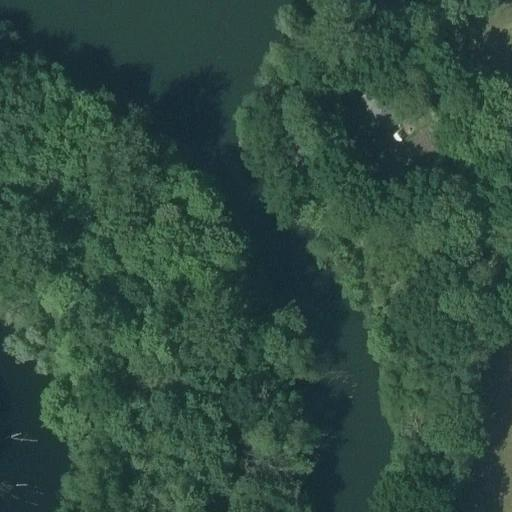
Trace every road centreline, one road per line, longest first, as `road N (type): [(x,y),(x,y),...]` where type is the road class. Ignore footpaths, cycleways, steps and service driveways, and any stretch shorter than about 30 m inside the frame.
road 1 (unclassified): [(431,511),(440,425),(433,356),(294,143),(293,121),(305,102),(389,30)]
road 2 (track): [(230,511),(209,419),(155,320),(65,222),(0,188)]
road 3 (unclassified): [(511,193),(389,30)]
